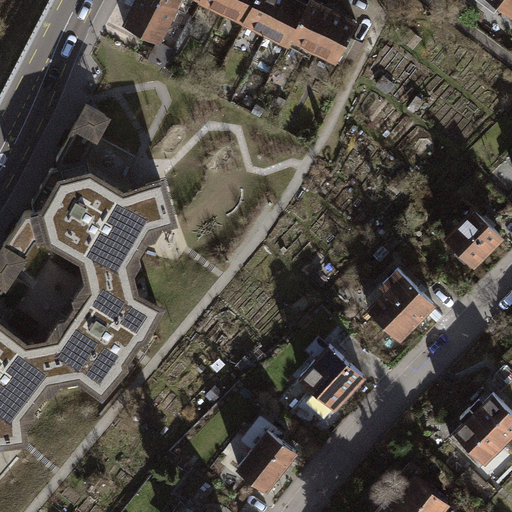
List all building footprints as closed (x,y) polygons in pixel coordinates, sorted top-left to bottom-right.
[(161,40),(178,8),(161,0),(136,0),(125,22),(161,40)] [(228,0),(203,0),(223,10),(228,0)] [(256,0),(228,0),(223,10),(246,22),(256,0)] [(283,0),(256,0),(246,22),(267,33),(283,0)] [(310,5),(300,0),(283,0),(267,33),(289,45),(292,39),(310,5)] [(335,10),(315,0),(311,0),(310,5),(292,39),(314,50),(335,10)] [(511,0),(472,0),(470,3),(494,20),(499,13),(511,21),(511,0)] [(357,21),(335,10),(314,50),(336,61),(357,21)] [(428,36),(414,26),(406,38),(419,48),(428,36)] [(397,82),(388,74),(380,83),(389,91),(397,82)] [(59,160),(65,180),(57,195),(47,212),(26,217),(7,250),(0,258),(0,440),(23,438),(21,422),(60,381),(77,378),(103,398),(124,372),(124,363),(141,339),(147,336),(160,309),(136,295),(127,263),(146,222),(167,216),(161,185),(135,193),(126,195),(89,174),(86,156),(107,118),(88,108),(59,160)] [(439,236),(474,270),(504,239),(469,205),(439,236)] [(397,347),(436,308),(394,267),(373,288),(379,293),(361,311),(397,347)] [(247,326),(233,312),(208,337),(222,351),(247,326)] [(305,403),(327,423),(365,379),(325,344),(292,381),(311,397),(305,403)] [(250,371),(265,356),(259,349),(244,364),(250,371)] [(511,412),(491,393),(470,415),(504,447),(507,444),(511,449),(511,412)] [(142,422),(155,405),(147,398),(133,415),(142,422)] [(454,435),(450,439),(483,470),(504,447),(470,415),(465,411),(456,420),(459,423),(451,432),(454,435)] [(231,473),(261,498),(297,455),(267,430),(231,473)] [(402,482),(382,507),(388,511),(441,511),(446,506),(415,481),(422,472),(408,461),(396,477),(402,482)] [(488,485),(471,470),(463,480),(480,495),(488,485)] [(388,511),(382,507),(377,503),(369,511),(388,511)]
